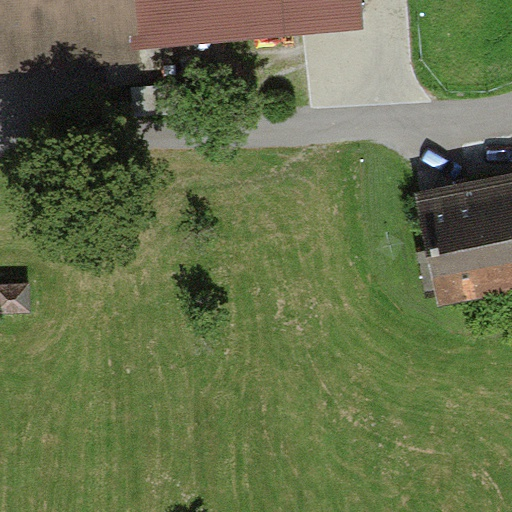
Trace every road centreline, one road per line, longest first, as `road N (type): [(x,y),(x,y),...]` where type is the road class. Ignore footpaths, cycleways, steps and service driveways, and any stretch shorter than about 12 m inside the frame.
road 1 (track): [(511,111),(459,125),(0,151)]
road 2 (track): [(389,0),(394,129)]
